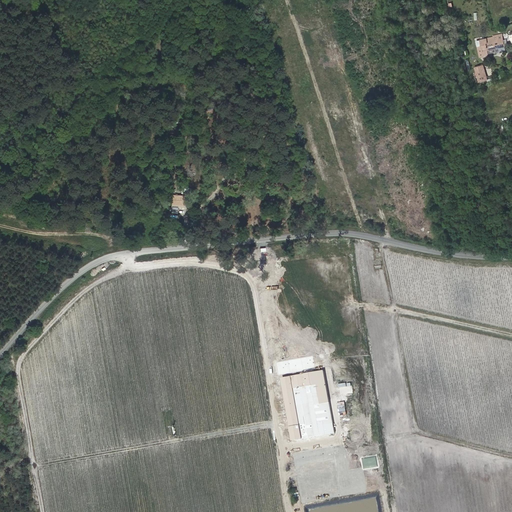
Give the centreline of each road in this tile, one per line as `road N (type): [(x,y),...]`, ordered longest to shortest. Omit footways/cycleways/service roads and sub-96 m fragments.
road 1 (unclassified): [(0,353),(63,287),(110,255),(343,232),(511,257)]
road 2 (track): [(288,511),(250,279),(198,262),(156,264)]
road 3 (track): [(130,266),(81,294),(18,364),(42,511)]
road 4 (track): [(250,279),(511,334)]
road 5 (track): [(35,465),(276,422)]
